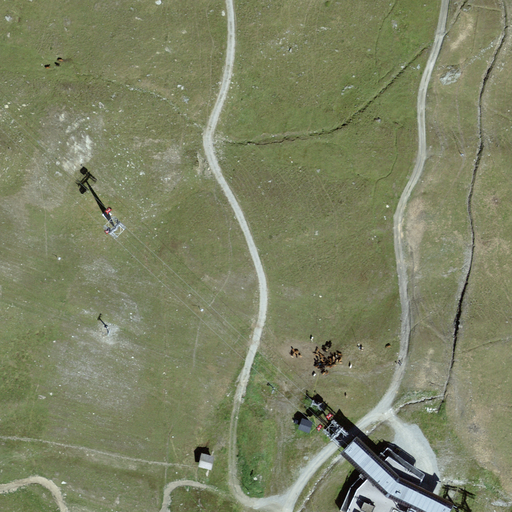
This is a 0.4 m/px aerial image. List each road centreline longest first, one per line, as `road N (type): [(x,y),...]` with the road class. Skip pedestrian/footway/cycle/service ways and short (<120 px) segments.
road 1 (track): [(290,501),(246,500),(232,475),(236,404),(263,291),(207,144),(230,60),(229,0)]
road 2 (track): [(449,0),(418,104),(419,165),(398,216),(401,365),(381,408),(315,464),(286,511)]
